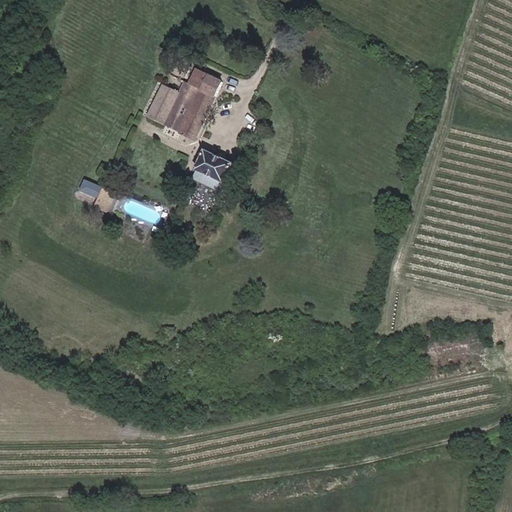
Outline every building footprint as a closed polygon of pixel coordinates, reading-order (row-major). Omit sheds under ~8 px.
[(144,138),(192,161),(219,103),(194,90),(187,103),(182,101),(176,112),(161,105),(144,138)] [(191,194),(221,208),(231,187),(201,173),(191,194)] [(101,198),(106,186),(88,179),(83,190),(101,198)] [(98,208),(112,213),(120,193),(105,188),(98,208)] [(93,203),(95,196),(80,190),(78,198),(93,203)] [(108,215),(97,210),(90,228),(101,232),(108,215)]
